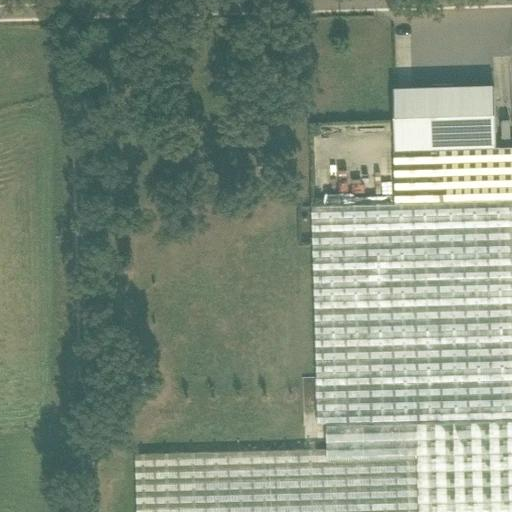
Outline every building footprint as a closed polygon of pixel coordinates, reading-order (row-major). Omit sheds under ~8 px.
[(393,92),(395,151),(496,149),(494,89),(393,92)] [(511,149),(498,149),(496,149),(395,151),(394,151),(395,205),(511,202),(511,149)] [(511,421),(511,202),(395,205),(312,208),(317,427),(326,427),(416,424),(511,421)] [(511,511),(511,421),(416,424),(417,511),(511,511)] [(136,456),(137,511),(417,511),(416,424),(326,427),(327,451),(136,456)]
